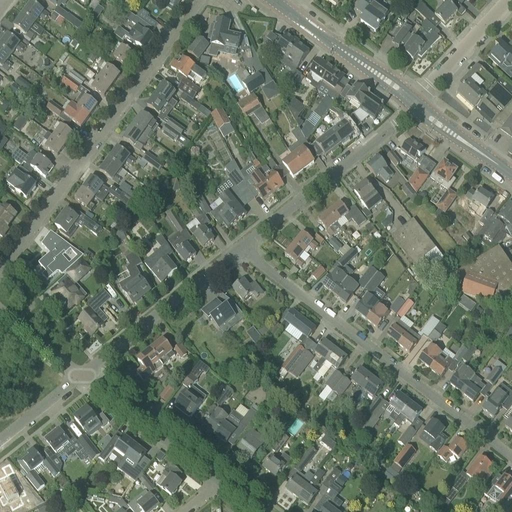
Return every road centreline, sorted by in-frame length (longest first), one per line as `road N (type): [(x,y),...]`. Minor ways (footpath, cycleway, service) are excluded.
road 1 (residential): [(511,458),(239,247)]
road 2 (residential): [(0,269),(200,0)]
road 3 (residential): [(239,247),(410,109)]
road 4 (residential): [(80,375),(239,247)]
road 5 (residential): [(219,481),(80,375)]
road 6 (residential): [(417,100),(508,0)]
